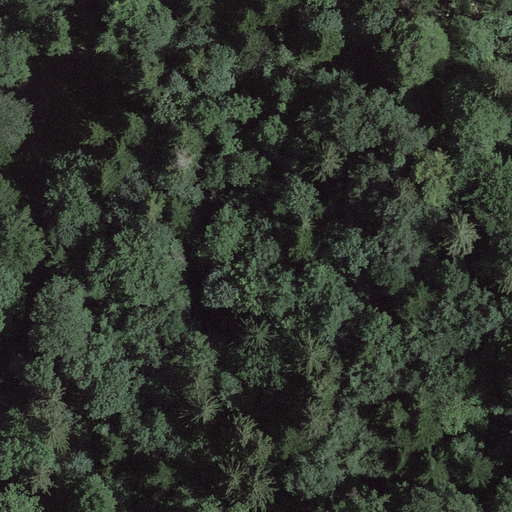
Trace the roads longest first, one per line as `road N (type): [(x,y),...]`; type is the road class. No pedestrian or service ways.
road 1 (track): [(408,511),(280,400),(255,368),(198,337),(73,229),(41,193),(0,119)]
road 2 (track): [(154,0),(105,24),(0,100)]
